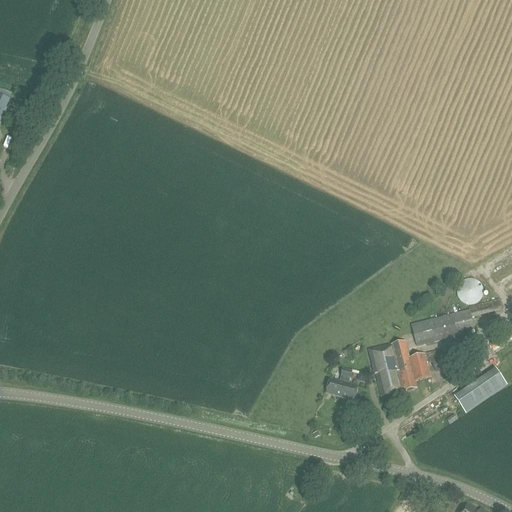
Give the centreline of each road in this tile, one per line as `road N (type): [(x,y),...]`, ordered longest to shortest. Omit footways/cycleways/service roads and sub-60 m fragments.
road 1 (tertiary): [(0,393),(119,410),(411,473),(511,508)]
road 2 (unclassified): [(0,218),(109,0)]
road 3 (unknown): [(411,473),(402,445),(411,409),(343,458)]
